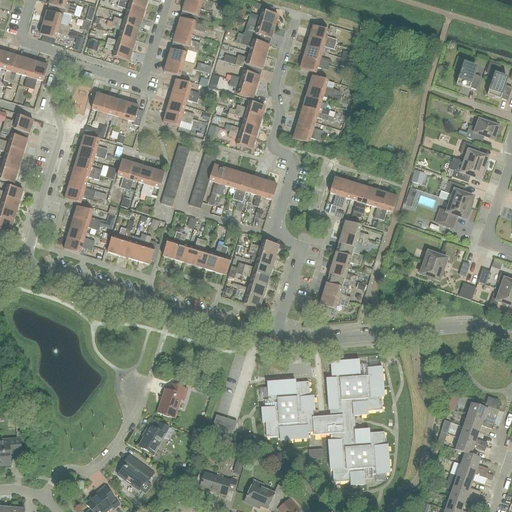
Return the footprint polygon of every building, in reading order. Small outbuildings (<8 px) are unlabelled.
[(66,3),(67,0),(49,0),(48,3),(65,9),(63,13),(73,16),(76,6),(66,3)] [(144,10),(146,0),(118,0),(118,2),(144,10)] [(215,8),(211,7),(186,0),(184,0),(179,20),(195,25),(196,20),(199,9),(213,14),(215,8)] [(205,0),(186,0),(211,7),(215,8),(216,3),(205,0)] [(220,1),(218,10),(228,13),(231,4),(220,1)] [(141,20),(144,10),(118,2),(117,7),(127,10),(125,15),(141,20)] [(60,24),(63,13),(65,9),(48,3),(42,24),(68,32),(70,27),(60,24)] [(89,8),(87,15),(95,17),(97,10),(89,8)] [(274,26),(277,16),(261,11),(260,16),(249,13),(248,18),(274,26)] [(138,30),(141,20),(125,15),(124,21),(114,18),(112,23),(138,30)] [(268,47),(274,26),(248,18),(246,23),(257,26),(253,37),(252,42),(268,47)] [(203,33),(206,23),(196,20),(195,25),(179,20),(176,30),(191,35),(193,30),(203,33)] [(84,21),(81,31),(87,32),(90,23),(84,21)] [(138,30),(112,23),(111,28),(121,31),(119,36),(135,41),(138,30)] [(67,37),(68,32),(42,24),(39,35),(55,40),(57,34),(67,37)] [(326,37),(328,31),(311,26),(308,37),(325,42),(334,45),(336,40),(326,37)] [(190,41),(191,35),(176,30),(172,41),(188,46),(187,50),(196,53),(197,54),(200,44),(190,41)] [(252,42),(253,37),(243,34),(240,44),(250,47),(249,53),(265,57),(268,47),(252,42)] [(79,36),(76,48),(81,49),(84,38),(79,36)] [(132,51),(135,41),(119,36),(118,41),(108,38),(106,43),(132,51)] [(333,50),(334,45),(325,42),(308,37),(305,47),(321,52),(323,47),(333,50)] [(196,53),(187,50),(188,46),(172,41),(166,61),(192,69),(194,64),(192,64),(196,53)] [(89,42),(87,49),(97,51),(99,45),(89,42)] [(129,62),(132,51),(106,43),(105,48),(115,51),(113,57),(129,62)] [(320,57),(321,52),(305,47),(302,57),(318,62),(328,65),(330,60),(320,57)] [(8,83),(16,56),(5,53),(0,69),(6,71),(3,81),(8,83)] [(261,68),(265,57),(249,53),(247,58),(237,55),(234,65),(244,68),(246,63),(261,68)] [(21,75),(26,60),(16,56),(8,83),(13,84),(16,74),(21,75)] [(327,70),(328,65),(318,62),(302,57),(299,68),(315,73),(317,67),(327,70)] [(29,89),(36,63),(26,60),(21,75),(27,77),(24,87),(29,89)] [(191,74),(192,69),(166,61),(163,72),(179,77),(180,71),(191,74)] [(42,82),(47,66),(36,63),(29,89),(34,90),(37,80),(42,82)] [(255,89),(261,68),(246,63),(244,68),(241,79),(231,75),(229,81),(255,89)] [(476,70),(463,66),(456,85),(462,87),(462,86),(476,91),(481,78),(474,75),(476,70)] [(325,87),(327,81),(311,76),(308,87),(334,95),(338,96),(339,91),(335,90),(325,87)] [(487,96),(493,98),(493,97),(507,102),(511,88),(505,86),(507,81),(494,76),(487,96)] [(198,99),(199,94),(189,91),(191,85),(175,80),(172,91),(198,99)] [(252,99),(255,89),(229,81),(228,86),(238,89),(236,95),(252,99)] [(332,100),(334,95),(308,87),(305,97),(321,102),(322,97),(332,100)] [(202,100),(198,99),(172,91),(169,101),(185,106),(186,101),(201,105),(202,100)] [(99,123),(107,97),(96,94),(91,109),(97,111),(94,121),(99,123)] [(112,116),(117,100),(107,97),(99,123),(104,124),(107,114),(112,116)] [(319,108),(321,102),(305,97),(302,108),(328,116),(329,111),(319,108)] [(120,129),(127,103),(117,100),(112,116),(117,117),(114,128),(120,129)] [(183,111),(185,106),(169,101),(166,112),(192,119),(193,114),(183,111)] [(137,109),(138,106),(127,103),(120,129),(124,131),(127,121),(133,122),(132,124),(139,126),(143,111),(137,109)] [(261,118),(265,107),(249,103),(247,109),(237,106),(235,111),(261,118)] [(326,121),(328,116),(302,108),(299,118),(315,123),(316,118),(326,121)] [(258,128),(261,118),(235,111),(234,115),(244,119),(242,124),(258,128)] [(192,120),(192,119),(166,112),(163,123),(179,127),(180,121),(198,127),(199,122),(192,120)] [(27,142),(33,121),(17,116),(15,122),(5,119),(2,129),(1,132),(11,135),(10,137),(27,142)] [(313,128),(315,123),(299,118),(296,129),(322,136),(323,131),(313,128)] [(467,134),(466,138),(478,143),(480,137),(493,141),(496,133),(498,134),(500,127),(490,123),(490,125),(479,121),(476,129),(470,127),(467,134)] [(255,139),(258,128),(242,124),(241,129),(231,126),(230,127),(229,131),(255,139)] [(219,128),(210,125),(206,140),(215,142),(219,128)] [(93,138),(95,132),(86,129),(84,135),(93,138)] [(320,141),(322,136),(296,129),(292,139),(308,144),(310,138),(320,141)] [(252,150),(255,139),(229,131),(229,132),(228,136),(238,139),(236,145),(252,150)] [(0,145),(24,153),(27,142),(10,137),(9,143),(0,139),(0,145)] [(97,147),(99,141),(83,137),(80,147),(107,155),(108,150),(97,147)] [(464,163),(485,170),(487,163),(486,163),(487,158),(474,154),(476,148),(464,143),(460,154),(466,156),(464,163)] [(21,163),(24,153),(0,145),(0,150),(6,152),(4,158),(21,163)] [(188,155),(190,149),(178,146),(176,151),(188,155)] [(105,160),(107,155),(80,147),(77,158),(93,163),(95,157),(105,160)] [(186,160),(188,155),(176,151),(175,157),(186,160)] [(205,154),(203,160),(214,163),(216,157),(205,154)] [(186,160),(175,157),(173,162),(184,166),(186,160)] [(0,168),(17,173),(21,163),(4,158),(3,163),(0,162),(0,168)] [(91,168),(93,163),(77,158),(74,168),(100,176),(102,171),(91,168)] [(454,172),(460,174),(464,163),(453,159),(449,170),(454,172)] [(124,190),(132,164),(121,160),(117,176),(122,178),(119,188),(124,190)] [(213,169),(214,166),(214,163),(203,160),(201,165),(213,169)] [(184,166),(173,162),(171,168),(183,172),(184,166)] [(482,177),(485,170),(464,163),(460,174),(454,172),(452,178),(464,182),(466,176),(479,181),(481,177),(482,177)] [(138,183),(142,167),(132,164),(124,190),(129,191),(132,181),(138,183)] [(211,174),(213,169),(201,165),(200,171),(211,174)] [(216,195),(224,169),(214,166),(213,169),(211,174),(209,180),(209,182),(215,183),(212,193),(216,195)] [(145,196),(153,170),(142,167),(138,183),(143,184),(140,195),(145,196)] [(0,180),(14,184),(17,173),(0,168),(0,173),(0,180)] [(99,181),(100,176),(74,168),(71,178),(87,183),(88,178),(99,181)] [(183,172),(171,168),(169,174),(181,177),(183,172)] [(230,188),(235,172),(224,169),(216,195),(221,196),(224,186),(230,188)] [(159,189),(163,173),(153,170),(145,196),(150,198),(153,187),(159,189)] [(209,180),(211,174),(200,171),(198,177),(209,180)] [(415,171),(411,182),(421,186),(425,175),(415,171)] [(237,201),(245,175),(235,172),(230,188),(235,189),(232,200),(237,201)] [(181,177),(169,174),(168,179),(179,183),(181,177)] [(250,194),(255,178),(245,175),(237,201),(242,203),(245,192),(250,194)] [(209,182),(209,180),(198,177),(196,182),(207,186),(209,182)] [(337,207),(345,181),(334,177),(329,193),(335,195),(332,205),(337,207)] [(85,188),(87,183),(71,178),(68,189),(94,197),(96,192),(85,188)] [(258,207),(266,181),(255,178),(250,194),(256,196),(253,206),(258,207)] [(179,183),(168,179),(166,185),(177,188),(179,183)] [(272,200),(276,185),(266,181),(258,207),(263,209),(266,198),(272,200)] [(345,181),(337,207),(342,208),(345,198),(350,200),(355,184),(345,181)] [(194,188),(206,192),(207,186),(196,182),(194,188)] [(448,189),(446,194),(452,196),(450,202),(471,210),(473,203),(472,202),(473,198),(460,193),(462,187),(450,183),(448,189)] [(357,213),(365,187),(355,184),(350,200),(356,202),(353,212),(357,213)] [(177,188),(166,185),(164,190),(176,194),(177,188)] [(0,195),(20,202),(23,191),(7,186),(6,192),(0,190),(0,195)] [(371,206),(376,190),(365,187),(357,213),(362,215),(365,205),(371,206)] [(194,188),(193,194),(204,197),(206,192),(194,188)] [(93,202),(94,197),(68,189),(65,200),(80,204),(82,198),(93,202)] [(174,200),(176,194),(164,190),(162,196),(174,200)] [(378,220),(386,193),(376,190),(371,206),(376,208),(373,218),(378,220)] [(410,190),(407,198),(413,200),(416,192),(410,190)] [(392,213),(397,197),(386,193),(378,220),(383,221),(386,211),(392,213)] [(191,200),(202,203),(204,197),(193,194),(191,200)] [(17,212),(20,202),(0,195),(0,201),(2,202),(1,207),(17,212)] [(174,200),(162,196),(160,204),(172,207),(174,200)] [(191,200),(189,205),(200,209),(202,203),(191,200)] [(440,211),(436,224),(449,228),(451,223),(453,216),(465,221),(467,216),(468,217),(471,210),(450,202),(446,213),(440,211)] [(237,204),(235,212),(241,213),(243,205),(237,204)] [(0,218),(14,222),(17,212),(1,207),(0,209),(0,218)] [(73,218),(99,226),(101,221),(91,218),(93,212),(77,208),(73,218)] [(257,210),(255,218),(261,220),(263,212),(257,210)] [(0,229),(10,233),(14,222),(0,218),(0,229)] [(98,231),(99,226),(73,218),(70,229),(86,233),(88,228),(98,231)] [(101,221),(99,226),(112,230),(113,225),(101,221)] [(359,233),(361,227),(345,222),(341,233),(367,240),(369,236),(359,233)] [(118,255),(126,230),(121,228),(118,238),(112,236),(107,252),(118,255)] [(85,239),(86,233),(70,229),(67,239),(93,246),(95,242),(85,239)] [(128,259),(133,243),(127,241),(130,231),(126,230),(118,255),(128,259)] [(174,260),(181,234),(177,233),(174,242),(168,241),(163,256),(174,260)] [(366,246),(367,240),(341,233),(337,248),(353,253),(356,243),(366,246)] [(138,262),(146,236),(141,234),(138,244),(133,243),(128,259),(138,262)] [(184,263),(189,247),(183,245),(186,236),(181,234),(174,260),(184,263)] [(156,244),(150,242),(151,237),(146,236),(138,262),(149,265),(156,244)] [(92,251),(93,246),(67,239),(64,250),(80,254),(82,248),(92,251)] [(194,266),(202,240),(197,239),(194,249),(189,247),(184,263),(194,266)] [(194,266),(205,269),(210,251),(205,249),(207,242),(202,240),(194,266)] [(276,257),(279,246),(263,242),(261,247),(251,244),(249,249),(276,257)] [(218,245),(216,249),(215,252),(210,251),(205,269),(215,272),(223,246),(218,245)] [(226,276),(231,260),(225,258),(228,248),(223,246),(215,272),(226,276)] [(353,253),(337,248),(332,264),(348,269),(350,263),(359,266),(362,256),(353,253)] [(272,268),(276,257),(249,249),(248,254),(258,257),(256,263),(272,268)] [(422,264),(443,271),(447,260),(428,253),(426,257),(425,257),(422,264)] [(269,278),(272,268),(256,263),(255,268),(240,263),(239,267),(244,268),(243,270),(269,278)] [(353,286),(356,277),(346,274),(348,269),(332,264),(328,279),(349,285),(353,286)] [(439,282),(443,271),(422,264),(420,271),(421,271),(420,275),(439,282)] [(465,278),(469,266),(463,264),(459,276),(465,278)] [(269,278),(243,270),(231,266),(228,277),(234,278),(236,273),(242,275),(252,278),(250,283),(266,288),(269,278)] [(485,285),(490,273),(482,270),(478,283),(485,285)] [(500,291),(511,295),(511,282),(506,280),(507,277),(501,274),(498,283),(502,285),(500,291)] [(349,302),(350,298),(346,296),(349,285),(328,279),(323,295),(349,302)] [(263,298),(266,288),(250,283),(248,289),(238,286),(237,291),(263,298)] [(465,300),(469,287),(463,285),(459,298),(465,300)] [(469,287),(465,300),(471,302),(475,289),(469,287)] [(260,309),(263,298),(237,291),(235,296),(245,299),(244,304),(260,309)] [(511,295),(500,291),(498,296),(493,294),(490,303),(496,306),(497,303),(510,307),(509,309),(511,309),(511,295)] [(347,307),(349,302),(323,295),(320,305),(323,307),(321,313),(333,317),(337,304),(347,307)] [(265,409),(261,409),(262,424),(265,423),(266,438),(280,437),(280,442),(308,440),(308,434),(313,433),(313,436),(330,435),(331,442),(328,442),(330,470),(332,470),(333,483),(350,482),(350,487),(365,486),(364,480),(372,479),(372,475),(389,474),(387,446),(385,446),(384,433),(369,434),(369,430),(355,431),(354,417),(368,416),(367,412),(370,412),(382,411),(381,398),(384,397),(382,368),(379,368),(369,369),(367,369),(367,365),(359,366),(359,361),(331,363),(332,380),(326,380),(328,411),(330,411),(330,417),(313,418),(312,412),(314,412),(313,397),(310,398),(309,383),(295,384),(295,381),(267,383),(268,400),(268,401),(264,401),(265,409)] [(184,401),(187,390),(172,385),(170,392),(165,390),(157,414),(174,419),(180,400),(184,401)] [(496,410),(499,402),(488,398),(485,406),(496,410)] [(449,402),(447,410),(449,410),(454,412),(457,405),(451,403),(449,402)] [(467,417),(494,426),(495,422),(484,418),(487,411),(471,405),(467,417)] [(232,438),(237,423),(216,416),(211,432),(232,438)] [(492,430),(494,426),(467,417),(463,428),(479,434),(481,427),(492,430)] [(146,434),(145,436),(138,448),(153,456),(164,438),(168,441),(174,431),(159,423),(156,430),(149,426),(144,433),(146,434)] [(477,440),(479,434),(463,428),(459,440),(486,449),(487,444),(477,440)] [(10,454),(21,453),(20,440),(2,441),(2,442),(0,442),(0,465),(11,465),(10,454)] [(484,453),(486,449),(459,440),(455,452),(465,455),(465,454),(471,457),(471,456),(473,449),(484,453)] [(323,449),(310,450),(310,458),(323,458),(323,449)] [(481,460),(471,456),(471,457),(465,454),(465,455),(461,466),(487,475),(489,471),(478,467),(481,460)] [(147,483),(154,474),(129,456),(123,465),(124,467),(118,476),(139,491),(145,482),(147,483)] [(233,474),(240,476),(243,464),(244,460),(238,458),(233,474)] [(486,479),(487,475),(461,466),(457,477),(473,483),(475,476),(486,480),(486,479)] [(233,492),(237,481),(231,479),(230,481),(204,473),(200,489),(226,497),(228,490),(233,492)] [(471,489),(473,483),(457,477),(453,489),(480,498),(481,493),(471,489)] [(164,478),(159,485),(165,490),(170,483),(164,478)] [(278,506),(288,493),(278,485),(274,494),(262,488),(263,486),(254,481),(244,503),(253,507),(255,504),(267,510),(271,501),(278,506)] [(108,511),(112,508),(114,511),(120,506),(105,487),(93,497),(94,498),(86,505),(90,510),(88,511),(105,511),(107,511),(108,511)] [(478,502),(480,498),(453,489),(449,500),(465,505),(467,498),(478,502)] [(299,511),(301,511),(290,499),(277,510),(278,511),(299,511)] [(462,511),(465,505),(449,500),(445,511),(446,511),(462,511)]
